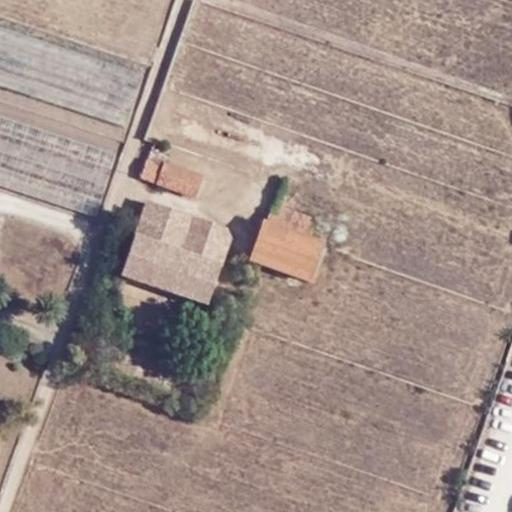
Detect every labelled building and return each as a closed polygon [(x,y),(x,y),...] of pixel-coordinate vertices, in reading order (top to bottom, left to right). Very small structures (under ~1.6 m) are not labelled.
[(0,84),(124,125),(142,74),(0,26),(0,84)] [(267,120),(181,90),(167,132),(253,161),(267,120)] [(0,115),(0,185),(94,216),(115,153),(0,115)] [(207,157),(173,144),(167,163),(202,175),(207,157)] [(202,175),(167,163),(164,162),(157,184),(196,197),(204,176),(202,175)] [(290,196),(324,208),(331,187),(297,176),(290,196)] [(266,223),(310,239),(317,218),(274,202),(266,223)] [(227,238),(223,230),(147,204),(123,275),(204,302),(227,238)] [(322,243),(310,239),(266,223),(265,222),(251,260),(309,281),(322,245),(322,243)] [(328,247),(322,245),(309,281),(315,283),(328,247)]
